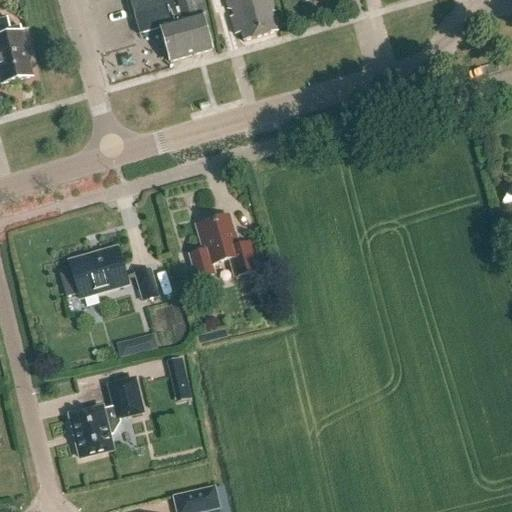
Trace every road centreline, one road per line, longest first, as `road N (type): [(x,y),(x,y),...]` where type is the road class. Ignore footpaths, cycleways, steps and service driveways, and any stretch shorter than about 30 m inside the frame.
road 1 (residential): [(511,79),(70,207)]
road 2 (tertiary): [(115,157),(396,76),(472,11),(511,0)]
road 3 (residential): [(0,294),(53,511)]
road 4 (residential): [(115,157),(68,0)]
road 5 (tertiary): [(0,192),(115,157)]
